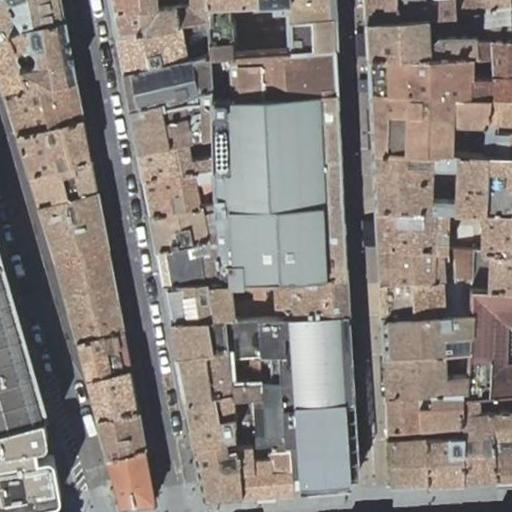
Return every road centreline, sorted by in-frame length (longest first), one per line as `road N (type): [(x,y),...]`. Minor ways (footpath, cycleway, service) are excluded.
road 1 (residential): [(86,0),(182,511)]
road 2 (residential): [(105,511),(0,159)]
